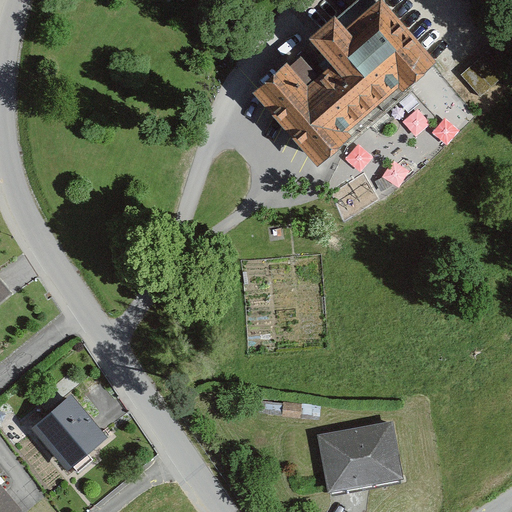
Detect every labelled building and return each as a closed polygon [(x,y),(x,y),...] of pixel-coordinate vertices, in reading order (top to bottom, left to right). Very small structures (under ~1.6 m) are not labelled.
[(323,172),(444,66),(387,1),(380,7),(373,0),(364,0),(315,43),(336,66),(321,79),(305,60),(295,69),(290,65),(256,95),(323,172)] [(0,306),(13,296),(0,280),(0,306)] [(108,441),(73,398),(34,430),(69,473),(108,441)] [(394,425),(321,439),(332,496),(405,483),(394,425)] [(0,511),(22,511),(0,485),(0,511)]
